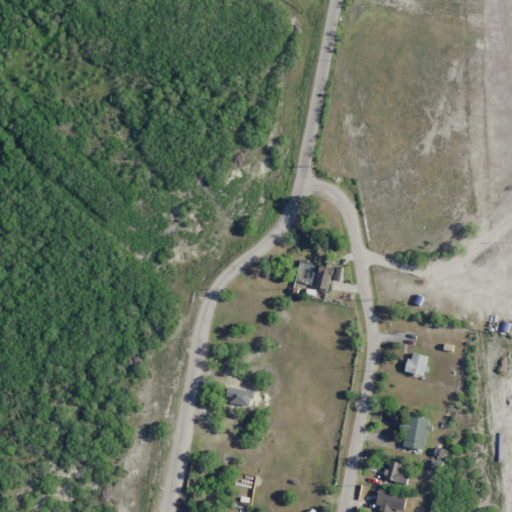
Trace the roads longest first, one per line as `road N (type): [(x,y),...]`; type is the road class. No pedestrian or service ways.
road 1 (residential): [(169,511),(212,292),(275,237),(303,179),(336,0)]
road 2 (residential): [(339,511),(373,341),(347,202),(303,179)]
